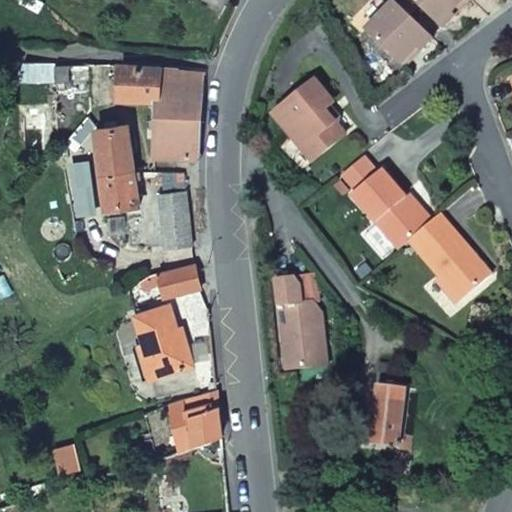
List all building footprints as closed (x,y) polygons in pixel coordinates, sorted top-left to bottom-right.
[(390,0),(363,29),(394,60),(410,43),(415,47),(427,34),(390,0)] [(454,0),(414,0),(439,25),(453,11),(448,6),(454,0)] [(453,11),(463,0),(454,0),(448,6),(453,11)] [(410,43),(394,60),(400,65),(415,47),(410,43)] [(53,81),(67,81),(66,64),(53,64),(53,81)] [(86,82),(87,64),(66,64),(67,81),(86,82)] [(144,99),(153,99),(153,68),(115,64),(115,84),(116,98),(116,99),(144,99)] [(153,106),(151,135),(198,134),(199,72),(153,68),(153,99),(153,106)] [(334,118),(326,108),(330,106),(330,105),(332,101),(332,97),(332,96),(330,94),(316,76),(275,109),(291,130),(294,127),(306,142),(303,144),(313,158),(346,133),(334,118)] [(337,116),(330,106),(326,108),(334,118),(337,116)] [(137,204),(129,169),(123,120),(93,127),(103,208),(137,204)] [(198,134),(151,135),(151,157),(195,157),(198,134)] [(359,189),(400,243),(409,236),(429,219),(386,165),(359,189)] [(155,192),(161,247),(188,246),(183,190),(155,192)] [(409,236),(457,296),(487,271),(440,210),(429,219),(409,236)] [(97,224),(100,236),(108,234),(106,222),(97,224)] [(271,263),(276,330),(283,330),(285,355),(318,353),(315,301),(306,288),(296,289),(294,273),(285,262),(271,263)] [(156,299),(196,286),(192,263),(149,273),(156,299)] [(132,317),(142,345),(152,377),(190,365),(181,336),(176,338),(166,306),(132,317)] [(130,349),(140,381),(152,377),(142,345),(130,349)] [(382,368),(379,386),(394,388),(397,370),(382,368)] [(162,407),(171,434),(176,450),(219,436),(214,389),(162,407)] [(397,438),(402,392),(377,389),(370,449),(409,453),(411,440),(397,438)]
